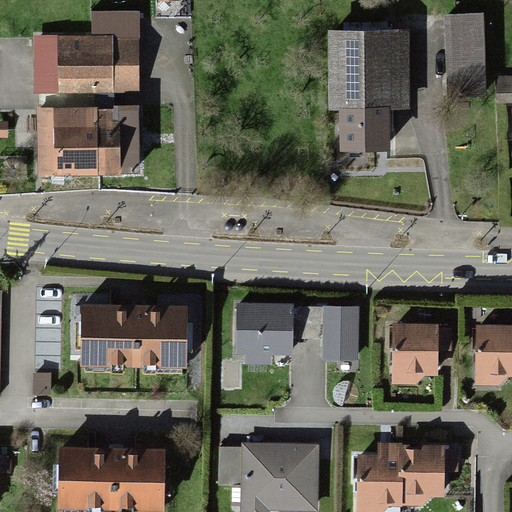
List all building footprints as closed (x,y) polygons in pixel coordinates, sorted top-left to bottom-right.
[(483,11),(452,12),(453,88),(484,88),(483,11)] [(412,22),(338,22),(339,136),(390,135),(390,98),(412,98),(412,22)] [(135,34),(46,34),(46,88),(135,87),(135,34)] [(135,106),(45,107),(45,167),(136,166),(135,106)] [(191,299),(86,298),(85,354),(190,356),(191,299)] [(293,304),(236,303),(235,354),(245,355),(244,364),(271,365),(271,354),(291,355),(293,304)] [(359,306),(324,306),(323,360),(358,360),(359,306)] [(442,320),(393,320),(392,365),(441,366),(442,320)] [(511,321),(478,321),(478,365),(511,365),(511,321)] [(165,440),(61,438),(60,501),(164,502),(165,440)] [(383,452),(356,451),(355,499),(439,501),(441,441),(384,439),(383,452)] [(318,444),(241,442),(239,511),(268,511),(269,509),(317,509),(318,444)]
